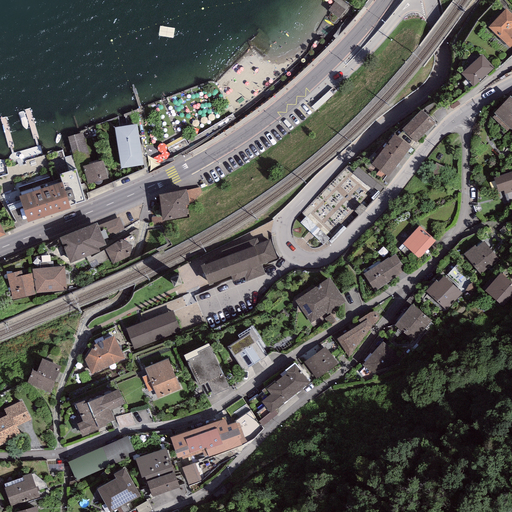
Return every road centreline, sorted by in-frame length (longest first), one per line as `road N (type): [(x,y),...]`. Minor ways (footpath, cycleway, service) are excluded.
road 1 (unclassified): [(461,113),(328,255),(301,258),(282,235),(287,216),(439,74),(430,0)]
road 2 (residential): [(406,284),(367,302),(207,414),(60,453),(0,456)]
road 3 (secondary): [(0,248),(187,168),(309,82)]
road 4 (residential): [(161,511),(222,479),(352,363),(406,284)]
road 5 (residential): [(461,113),(464,216),(406,284)]
road 6 (unclassified): [(309,82),(349,70),(405,6),(427,0)]
